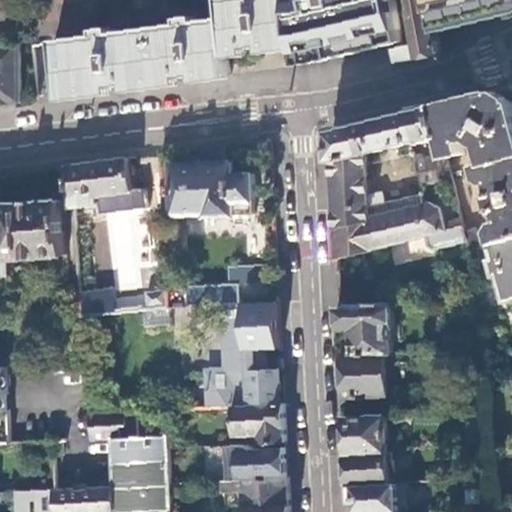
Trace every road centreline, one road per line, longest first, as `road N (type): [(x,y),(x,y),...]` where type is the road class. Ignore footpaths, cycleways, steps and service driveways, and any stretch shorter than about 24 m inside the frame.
road 1 (residential): [(296,111),(318,511)]
road 2 (secondary): [(0,145),(296,111)]
road 3 (secondary): [(296,111),(511,53)]
